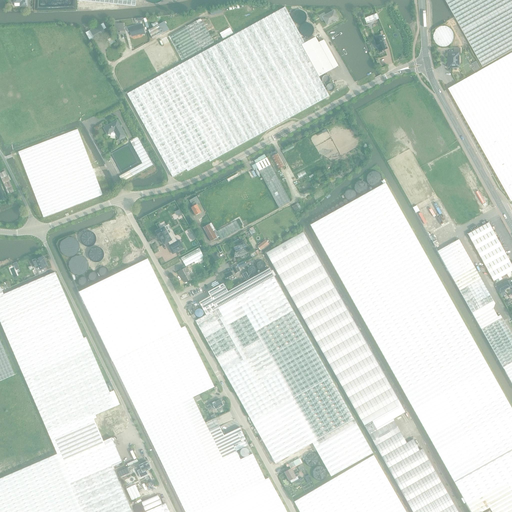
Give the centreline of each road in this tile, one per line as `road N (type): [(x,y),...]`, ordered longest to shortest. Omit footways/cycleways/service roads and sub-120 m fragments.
road 1 (unclassified): [(175,511),(39,229)]
road 2 (unclassified): [(172,187),(399,70)]
road 3 (unclassified): [(294,511),(175,297)]
road 4 (unclassified): [(172,187),(107,67),(167,33)]
road 5 (tertiary): [(503,211),(427,65)]
